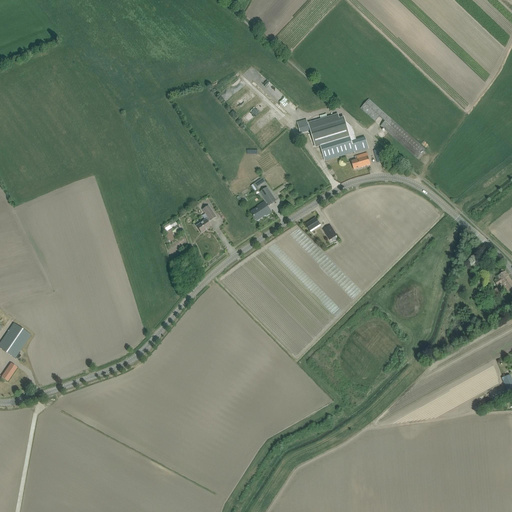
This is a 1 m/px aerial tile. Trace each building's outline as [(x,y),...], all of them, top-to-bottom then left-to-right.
[(288,98),(262,75),(255,82),(281,105),(288,98)] [(361,109),(375,121),(379,117),(385,121),(381,126),(417,158),(425,149),(369,100),(361,109)] [(356,139),(353,128),(339,117),(338,114),(308,123),(306,119),(296,122),(300,133),(309,130),(315,147),(320,146),(325,161),(369,149),(365,137),(356,139)] [(374,151),(377,163),(385,160),(381,149),(374,151)] [(367,153),(356,156),(354,157),(355,160),(351,161),(354,170),(371,165),(367,153)] [(258,189),(257,188),(266,182),(263,178),(254,184),(251,186),(254,191),(258,189)] [(267,188),(267,187),(260,192),(269,206),(276,201),(273,197),(267,188)] [(272,212),(266,204),(265,202),(258,207),(258,208),(251,212),(254,217),(257,221),(266,215),(266,216),(272,212)] [(216,217),(213,213),(208,205),(202,209),(208,218),(196,226),(198,229),(201,233),(211,226),(208,222),(210,220),(210,221),(216,217)] [(307,225),(311,232),(321,226),(316,218),(312,221),(313,221),(307,225)] [(330,240),(337,236),(330,225),(323,230),(330,240)] [(173,233),(176,231),(174,229),(171,230),(164,234),(167,238),(173,233)] [(502,284),(509,294),(511,291),(511,281),(505,271),(505,272),(503,269),(501,271),(503,274),(497,277),(499,279),(494,282),(497,287),(502,284)] [(503,294),(498,287),(492,292),(496,299),(503,294)] [(0,348),(15,359),(21,350),(31,335),(14,323),(8,331),(0,343),(0,348)] [(8,382),(17,368),(11,363),(1,377),(8,382)] [(511,382),(509,375),(502,378),(507,392),(511,390),(511,382)]
